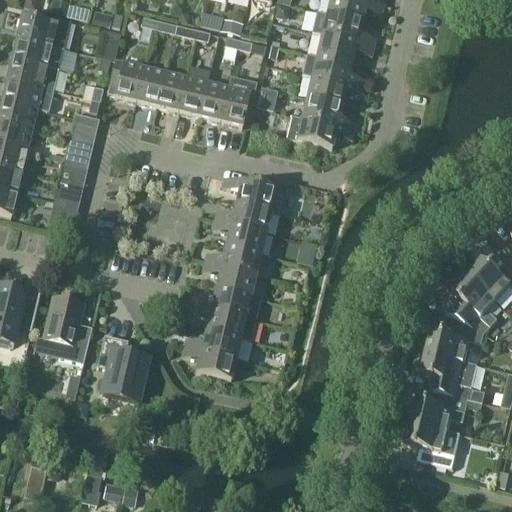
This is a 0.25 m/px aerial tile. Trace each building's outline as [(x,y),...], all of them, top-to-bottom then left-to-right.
[(26,0),(24,11),(34,14),(36,7),(33,2),(26,0)] [(271,9),(273,0),(249,0),(249,4),(271,9)] [(278,0),(277,7),(289,10),(291,0),(278,0)] [(383,10),(341,0),(330,0),(326,19),(361,27),(364,15),(380,19),(383,10)] [(341,0),(383,10),(385,1),(379,0),(341,0)] [(54,4),(50,17),(65,21),(68,8),(54,4)] [(277,8),(274,21),(282,23),(288,20),(290,11),(277,8)] [(179,17),(177,26),(187,28),(188,22),(185,18),(179,17)] [(101,18),(98,30),(109,32),(112,20),(101,18)] [(114,19),(111,32),(119,34),(122,21),(114,19)] [(202,19),(199,32),(205,33),(208,20),(202,19)] [(361,27),(326,19),(321,40),(372,52),(375,43),(358,39),(361,27)] [(16,42),(63,53),(69,27),(40,20),(39,25),(21,21),(16,42)] [(145,21),(143,30),(153,32),(155,24),(145,21)] [(175,37),(177,29),(155,24),(153,32),(175,37)] [(222,24),(220,36),(240,40),(242,28),(222,24)] [(183,39),(185,30),(177,29),(175,37),(183,39)] [(190,32),(188,40),(195,42),(197,33),(190,32)] [(209,45),(211,36),(197,33),(195,42),(209,45)] [(121,39),(100,34),(93,61),(115,66),(121,39)] [(219,38),(217,47),(238,52),(240,43),(219,38)] [(372,52),(321,40),(316,61),(351,69),(354,57),(370,61),(372,52)] [(63,53),(16,42),(11,64),(58,75),(63,53)] [(240,43),(238,52),(266,59),(268,50),(240,43)] [(271,50),(268,62),(275,64),(278,52),(271,50)] [(351,69),(316,61),(311,82),(362,94),(365,86),(348,82),(351,69)] [(58,75),(11,64),(6,84),(53,95),(58,75)] [(100,64),(98,75),(106,77),(109,66),(100,64)] [(147,64),(145,74),(144,74),(135,109),(157,114),(165,79),(167,69),(147,64)] [(106,100),(114,102),(113,104),(135,109),(144,74),(114,67),(106,100)] [(178,119),(186,83),(165,79),(157,114),(178,119)] [(228,93),(219,128),(241,133),(249,100),(253,101),(256,89),(231,82),(228,93)] [(362,94),(311,82),(306,103),(341,112),(344,99),(360,103),(362,94)] [(198,123),(207,88),(186,83),(178,119),(198,123)] [(53,95),(6,84),(1,106),(36,114),(36,113),(48,116),(53,95)] [(219,128),(228,93),(207,88),(198,123),(219,128)] [(264,90),(260,110),(271,112),(275,92),(264,90)] [(99,106),(102,95),(94,93),(91,105),(99,106)] [(301,124),(352,135),(354,127),(338,123),(341,112),(306,103),(301,124)] [(36,114),(1,106),(0,111),(0,128),(31,136),(36,114)] [(85,130),(87,122),(74,119),(72,128),(85,130)] [(96,133),(98,124),(87,122),(85,130),(96,133)] [(296,146),(331,155),(334,141),(350,145),(352,135),(301,124),(296,146)] [(252,126),(250,135),(257,136),(259,128),(252,126)] [(0,150),(26,156),(31,136),(0,128),(0,150)] [(26,156),(0,150),(0,173),(21,179),(26,156)] [(75,173),(77,164),(64,161),(62,170),(75,173)] [(86,175),(88,167),(77,164),(75,173),(86,175)] [(21,179),(0,173),(0,195),(16,199),(21,179)] [(285,198),(224,183),(222,193),(238,197),(235,209),(270,217),(280,219),(285,198)] [(0,218),(11,221),(16,199),(0,195),(0,218)] [(65,214),(67,206),(54,203),(52,211),(65,214)] [(76,217),(78,209),(67,206),(65,214),(76,217)] [(270,217),(235,209),(232,220),(216,217),(214,225),(265,238),(270,217)] [(265,238),(214,225),(212,235),(228,238),(225,251),(260,259),(265,238)] [(315,265),(316,246),(303,245),(302,265),(315,265)] [(260,259),(225,251),(222,262),(206,259),(204,268),(255,280),(260,259)] [(511,269),(499,281),(481,264),(467,279),(496,307),(511,291),(511,269)] [(255,280),(204,268),(202,277),(218,281),(215,293),(250,302),(255,280)] [(496,307),(467,279),(451,296),(469,313),(458,325),(483,339),(497,324),(487,316),(496,307)] [(31,335),(39,298),(25,295),(24,299),(0,292),(0,348),(13,351),(17,332),(31,335)] [(194,310),(256,325),(261,304),(250,302),(215,293),(212,305),(196,301),(194,310)] [(82,369),(89,341),(75,338),(82,311),(53,303),(43,344),(62,349),(58,363),(82,369)] [(256,325),(194,310),(192,319),(208,323),(205,335),(240,344),(240,342),(252,345),(256,325)] [(483,339),(458,325),(454,342),(430,337),(425,359),(463,368),(463,366),(468,345),(481,349),(483,339)] [(184,352),(235,364),(240,344),(205,335),(202,347),(186,344),(184,352)] [(138,406),(148,364),(124,359),(127,346),(104,340),(96,372),(107,374),(101,398),(138,406)] [(195,378),(230,386),(235,364),(184,352),(182,362),(198,366),(195,378)] [(476,369),(463,366),(463,368),(425,359),(420,380),(444,385),(440,398),(468,405),(468,403),(483,407),(485,395),(471,391),(476,369)] [(511,409),(511,379),(509,379),(501,411),(511,414),(511,409)] [(68,385),(65,400),(75,402),(78,388),(68,385)] [(468,405),(440,398),(437,411),(414,405),(408,427),(447,436),(447,435),(450,424),(463,427),(468,405)] [(74,406),(71,419),(86,422),(89,409),(74,406)] [(424,468),(452,474),(460,438),(447,435),(447,436),(408,427),(403,449),(427,454),(424,468)] [(50,468),(47,484),(57,486),(60,470),(50,468)] [(31,472),(28,485),(43,488),(46,475),(31,472)] [(90,473),(89,480),(100,483),(101,475),(90,473)] [(88,481),(82,507),(94,510),(96,511),(99,498),(97,497),(100,484),(88,481)] [(123,493),(108,490),(105,489),(103,503),(120,507),(121,499),(123,493)] [(126,492),(122,509),(133,511),(137,495),(126,492)] [(186,494),(184,504),(201,508),(203,498),(186,494)]
